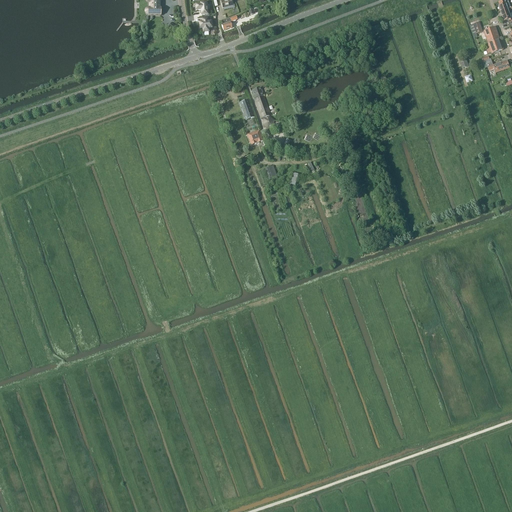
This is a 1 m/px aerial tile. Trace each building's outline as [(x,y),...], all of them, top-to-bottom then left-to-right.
[(148,0),(148,3),(149,3),(149,10),(148,10),(148,15),(159,15),(159,6),(159,1),(161,1),(161,0),(148,0)] [(222,9),(232,7),(230,0),(227,0),(221,2),(222,9)] [(500,12),(508,9),(510,8),(509,4),(507,0),(505,0),(500,2),(501,6),(499,7),(500,12)] [(201,5),(196,5),(196,11),(201,10),(202,16),(208,15),(207,3),(200,4),(201,5)] [(508,9),(500,12),(502,17),(510,14),(509,11),(511,9),(511,8),(510,8),(508,9)] [(510,14),(502,17),(504,22),(508,21),(509,24),(511,22),(511,18),(511,19),(510,14)] [(231,22),(237,21),(236,17),(221,22),(222,26),(221,26),(223,30),(223,31),(232,28),(231,27),(230,23),(230,22),(231,22)] [(212,28),(211,22),(210,22),(209,18),(204,18),(205,20),(202,20),(202,23),(199,23),(200,29),(203,29),(203,32),(209,32),(208,28),(212,28)] [(482,32),(479,23),(473,25),(476,34),(482,32)] [(488,44),(499,40),(495,27),(484,32),(488,44)] [(499,40),(488,44),(488,45),(485,46),(488,54),(491,53),(492,54),(503,50),(499,40)] [(469,67),(466,59),(460,61),(462,69),(469,67)] [(491,60),(483,63),(485,69),(488,68),(490,73),(495,71),(496,73),(510,68),(507,61),(495,66),(494,64),(493,64),(491,60)] [(260,88),(252,92),(261,119),(264,118),(264,120),(270,118),(269,116),(270,116),(260,88)] [(254,118),(248,101),(240,104),(246,121),(254,118)] [(274,121),(270,118),(264,120),(263,125),(268,129),(273,127),(274,121)] [(259,131),(247,135),(251,145),(263,141),(259,131)] [(271,167),(265,169),(269,179),(275,176),(271,167)]
